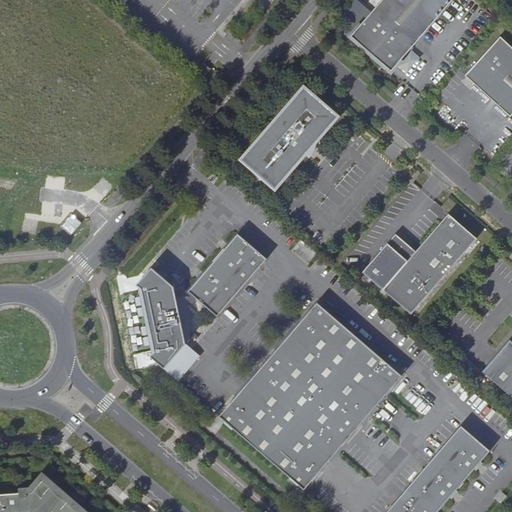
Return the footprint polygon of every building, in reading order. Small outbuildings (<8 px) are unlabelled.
[(360,25),(371,10),(356,0),(355,0),(345,14),(360,25)] [(382,0),(351,37),(391,72),(453,0),(382,0)] [(511,48),(500,38),(465,76),(510,118),(511,115),(511,48)] [(309,142),(313,145),(338,117),(304,87),(241,160),(275,189),(307,153),(303,149),(309,142)] [(309,142),(303,149),(307,153),(313,145),(309,142)] [(362,272),(411,315),(477,239),(448,214),(416,252),(395,234),(362,272)] [(237,234),(187,291),(216,317),(266,259),(237,234)] [(151,267),(136,285),(138,287),(141,289),(154,352),(152,354),(150,357),(177,381),(199,356),(185,344),(188,340),(190,327),(189,315),(185,301),(177,303),(177,299),(174,286),(151,267)] [(141,289),(138,287),(152,354),(154,352),(141,289)] [(184,297),(177,299),(177,303),(185,301),(189,315),(192,315),(190,306),(184,297)] [(309,312),(275,350),(277,352),(262,370),(260,368),(226,407),(228,409),(220,418),(301,488),(309,479),(311,481),(345,442),(343,440),(358,423),(361,424),(394,385),(392,384),(400,374),(319,304),(311,313),(309,312)] [(511,342),(510,341),(483,372),(511,397),(511,342)] [(460,426),(386,511),(437,511),(490,451),(460,426)] [(0,494),(0,511),(80,511),(43,479),(31,492),(0,494)] [(497,501),(500,503),(507,496),(503,493),(497,501)] [(376,511),(378,511),(382,508),(372,499),(367,503),(376,511)]
